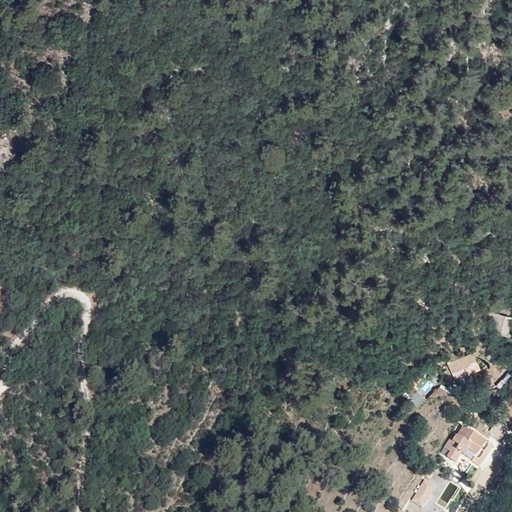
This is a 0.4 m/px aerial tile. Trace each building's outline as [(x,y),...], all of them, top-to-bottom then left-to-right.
[(492,313),(490,333),(508,335),(510,315),(492,313)] [(459,375),(471,370),(464,353),(439,363),(447,380),(450,388),(462,382),(459,375)] [(426,393),(435,385),(429,379),(420,387),(426,393)] [(413,404),(421,402),(418,391),(410,394),(413,404)] [(453,475),(470,487),(483,466),(459,450),(456,456),(451,453),(447,458),(443,455),(435,468),(442,472),(439,478),(447,483),(453,475)]
